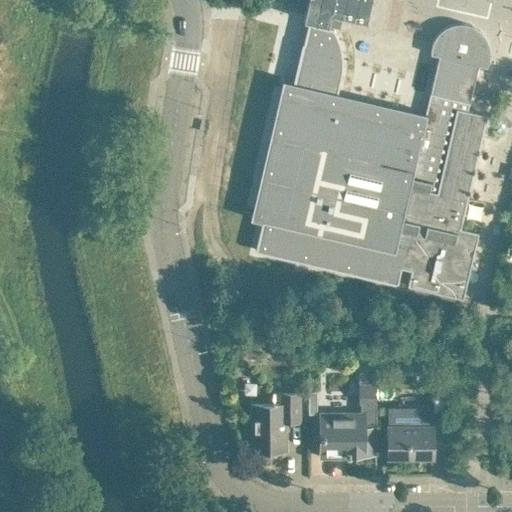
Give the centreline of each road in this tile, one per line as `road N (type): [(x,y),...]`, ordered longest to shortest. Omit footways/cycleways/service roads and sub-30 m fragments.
road 1 (tertiary): [(390,509),(286,504),(247,490),(212,446),(162,222),(189,27),(184,0)]
road 2 (tertiary): [(511,506),(390,509)]
